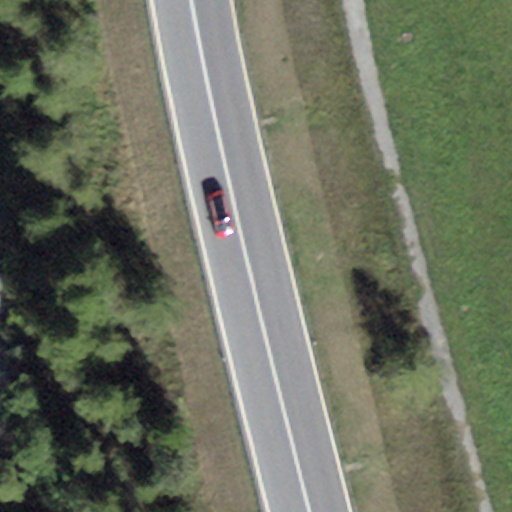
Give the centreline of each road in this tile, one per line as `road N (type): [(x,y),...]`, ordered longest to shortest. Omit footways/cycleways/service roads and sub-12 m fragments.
road 1 (track): [(351,0),(480,511)]
road 2 (secondary): [(190,0),(216,147),(307,511)]
